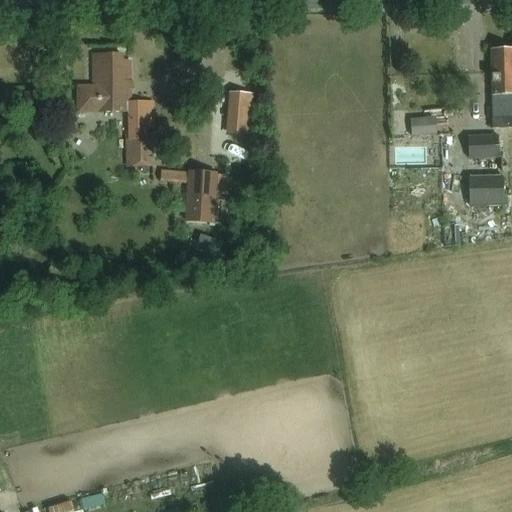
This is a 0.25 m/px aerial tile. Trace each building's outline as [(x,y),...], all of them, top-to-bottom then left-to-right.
[(492,98),(490,98),(490,124),(501,123),(501,131),(511,130),(511,52),(492,53),(493,74),(491,74),(492,98)] [(93,89),(76,89),(77,115),(130,114),(129,64),(121,64),(121,57),(92,58),(93,89)] [(434,134),(433,116),(409,118),(410,135),(434,134)] [(152,136),(152,126),(141,127),(141,137),(124,137),(125,169),(154,168),(153,136),(152,136)] [(497,161),(496,137),(467,138),(467,162),(497,161)] [(216,178),(187,176),(187,177),(160,176),(159,185),(186,186),(184,228),(214,230),(215,199),(226,200),(227,180),(216,179),(216,178)] [(468,209),(502,208),(501,177),(467,178),(468,209)]
